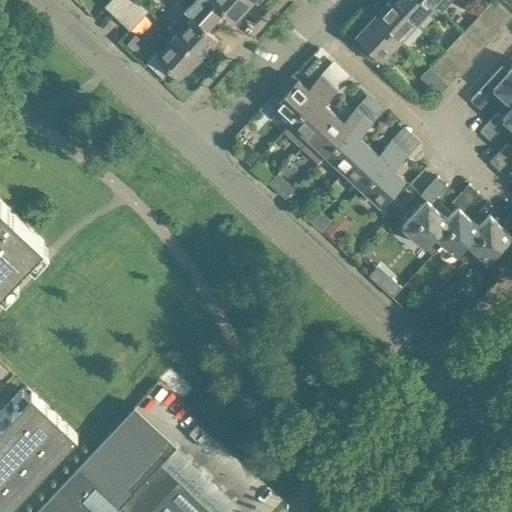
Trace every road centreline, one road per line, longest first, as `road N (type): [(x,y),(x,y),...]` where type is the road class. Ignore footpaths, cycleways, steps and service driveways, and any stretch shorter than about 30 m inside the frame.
road 1 (residential): [(465,396),(211,159)]
road 2 (residential): [(211,159),(37,0)]
road 3 (residential): [(211,159),(325,31)]
road 4 (tertiary): [(465,396),(357,511)]
road 5 (residential): [(427,126),(325,31)]
road 6 (residential): [(427,126),(511,37)]
